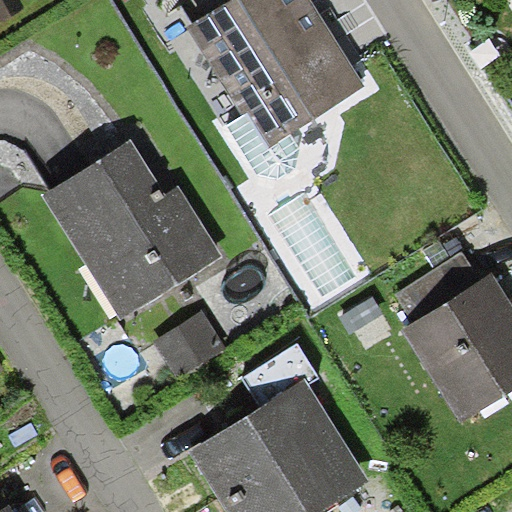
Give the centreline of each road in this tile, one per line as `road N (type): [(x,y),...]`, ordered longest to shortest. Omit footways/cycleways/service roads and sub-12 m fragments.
road 1 (residential): [(0,290),(140,511)]
road 2 (residential): [(511,191),(396,0)]
